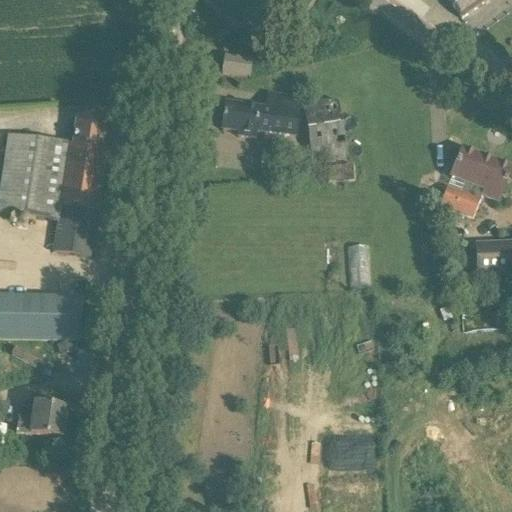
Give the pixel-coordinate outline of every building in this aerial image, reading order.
[(490,0),(446,0),(462,21),(490,0)] [(251,63),(224,59),(222,76),(249,79),(251,63)] [(301,101),(268,97),(266,114),(226,108),(222,133),(238,135),(237,139),(254,142),(256,134),(295,139),(301,101)] [(346,159),(345,152),(337,104),(303,109),(311,164),(346,159)] [(106,153),(102,153),(106,123),(78,119),(73,148),(70,148),(70,147),(8,140),(0,209),(0,214),(58,223),(52,254),(90,260),(106,153)] [(440,208),(473,221),(482,200),(497,206),(511,171),(462,152),(451,179),(465,186),(458,198),(446,193),(440,208)] [(328,186),(355,184),(353,168),(327,170),(328,186)] [(511,246),(476,248),(477,271),(453,271),(453,290),(476,290),(511,288),(511,246)] [(349,292),(370,291),(368,248),(347,249),(349,292)] [(84,304),(0,303),(0,340),(78,340),(84,304)] [(462,319),(464,332),(487,330),(486,316),(462,319)] [(56,348),(61,359),(74,354),(71,345),(65,344),(56,348)] [(503,355),(494,355),(495,368),(504,368),(503,355)] [(67,413),(34,408),(32,423),(18,421),(16,436),(30,438),(63,443),(67,413)]
